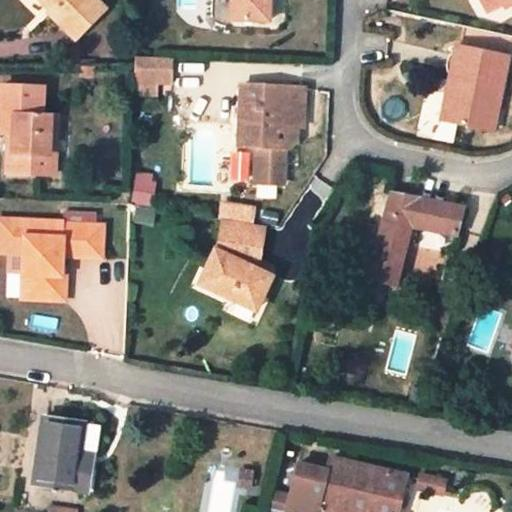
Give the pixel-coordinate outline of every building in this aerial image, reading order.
[(54,7),(47,0),(40,0),(51,11),(54,7)] [(74,40),(105,9),(94,0),(47,0),(54,7),(51,11),(48,13),(74,40)] [(178,0),(178,16),(206,16),(205,0),(178,0)] [(229,0),(229,20),(268,21),(268,0),(229,0)] [(511,0),(475,0),(483,13),(502,3),(505,7),(511,3),(511,0)] [(456,45),(449,82),(441,120),(457,124),(493,131),(508,56),(456,45)] [(134,64),(133,83),(168,84),(169,59),(134,58),(134,64)] [(42,88),(1,86),(0,103),(0,133),(7,134),(13,135),(12,154),(7,153),(6,172),(47,174),(49,137),(56,137),(57,117),(40,117),(42,88)] [(298,125),(300,89),(242,87),(238,87),(236,145),(253,146),(252,182),(280,183),(281,141),(282,124),(293,125),(298,125)] [(293,142),(293,125),(282,124),(281,141),(293,142)] [(55,175),(56,137),(49,137),(47,174),(55,175)] [(461,208),(390,193),(367,278),(393,285),(407,236),(414,238),(417,228),(455,236),(461,208)] [(257,273),(263,227),(222,220),(217,248),(198,287),(253,313),(268,281),(254,275),(257,273)] [(63,236),(25,235),(24,298),(67,300),(68,275),(59,274),(59,266),(64,266),(64,255),(104,256),(104,224),(64,223),(63,236)] [(119,345),(119,336),(110,336),(110,345),(119,345)] [(83,425),(44,420),(35,484),(86,491),(90,464),(78,462),(79,452),(83,425)] [(90,464),(91,453),(79,452),(78,462),(90,464)] [(397,511),(406,478),(332,460),(329,472),(299,465),(291,497),(271,492),(266,511),(397,511)] [(449,471),(424,465),(420,480),(445,487),(449,471)] [(253,489),(254,468),(237,467),(237,489),(253,489)]
